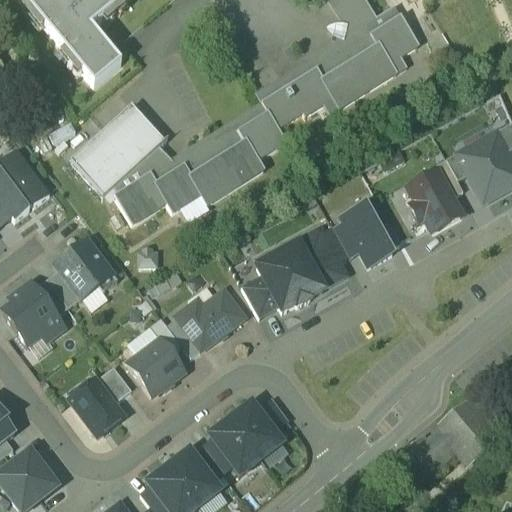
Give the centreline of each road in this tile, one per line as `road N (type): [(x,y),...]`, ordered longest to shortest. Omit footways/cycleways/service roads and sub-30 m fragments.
road 1 (residential): [(258,366),(507,222)]
road 2 (residential): [(511,310),(440,362),(346,466)]
road 3 (residential): [(98,489),(258,366)]
road 4 (residential): [(0,363),(98,489)]
road 5 (residential): [(258,366),(346,466)]
